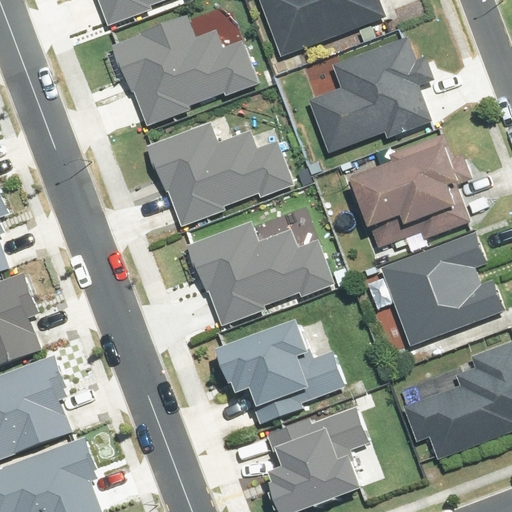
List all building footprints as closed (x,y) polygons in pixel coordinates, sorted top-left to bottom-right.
[(101,0),(108,19),(163,0),(101,0)] [(389,0),(260,0),(286,65),(398,22),(389,0)] [(189,24),(121,47),(146,122),(258,85),(245,46),(226,52),(219,31),(194,40),(189,24)] [(302,109),(324,166),(434,123),(420,88),(429,85),(413,43),(337,72),(345,93),(302,109)] [(228,124),(160,147),(185,222),(297,184),(284,145),(265,152),(258,131),(233,139),(228,124)] [(456,147),(357,185),(379,244),(415,230),(419,239),(470,220),(461,197),(474,192),(456,147)] [(0,270),(17,265),(4,231),(13,227),(0,193),(0,270)] [(261,223),(193,246),(218,321),(330,283),(317,244),(298,251),(291,230),(266,238),(261,223)] [(475,237),(383,272),(414,353),(507,317),(475,237)] [(27,271),(0,280),(0,362),(38,350),(25,311),(39,306),(27,271)] [(273,415),(348,389),(320,306),(223,338),(238,381),(259,374),(273,415)] [(430,448),(438,468),(511,438),(511,348),(459,369),(467,389),(403,414),(418,453),(430,448)] [(62,351),(0,371),(0,453),(73,429),(60,390),(74,385),(62,351)] [(264,429),(291,511),(295,511),(367,489),(354,448),(376,441),(362,398),(264,429)] [(88,437),(0,467),(0,511),(97,511),(86,477),(100,472),(88,437)]
